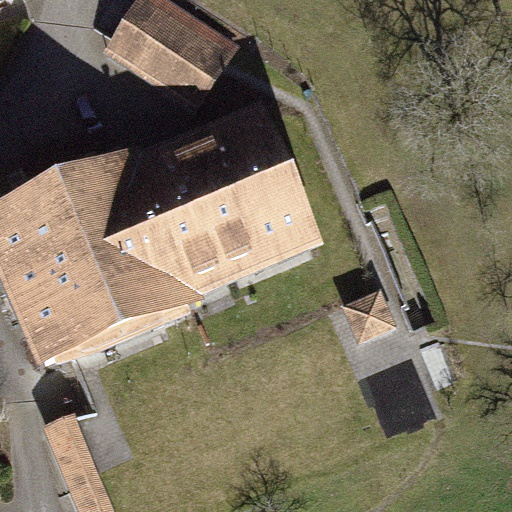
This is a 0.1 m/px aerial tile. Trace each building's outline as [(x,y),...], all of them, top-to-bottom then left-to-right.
[(158,0),(142,0),(105,58),(193,115),(235,49),(158,0)] [(159,175),(136,184),(179,283),(221,265),(226,277),(309,242),(261,129),(157,171),(159,175)] [(131,171),(0,226),(0,256),(46,366),(97,345),(90,328),(131,312),(138,329),(189,307),(179,283),(136,184),(131,171)] [(378,301),(349,313),(361,342),(391,330),(378,301)] [(94,414),(50,434),(82,511),(108,511),(82,449),(105,440),(94,414)]
